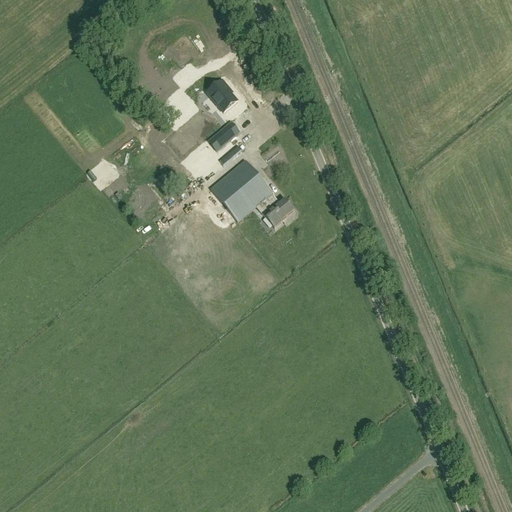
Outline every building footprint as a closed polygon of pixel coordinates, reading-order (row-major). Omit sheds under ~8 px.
[(237,103),(228,92),(229,91),(222,82),(207,95),(224,114),(237,103)] [(194,116),(196,114),(201,111),(191,100),(185,105),(180,99),(165,112),(179,129),(194,116)] [(123,106),(116,110),(119,114),(126,110),(123,106)] [(221,111),(213,115),(217,121),(224,117),(221,111)] [(236,130),(228,136),(224,131),(208,144),(216,153),(239,134),(236,130)] [(245,164),(211,193),(238,225),(256,210),(265,220),(274,231),(283,224),(281,222),(293,212),(285,202),(279,206),(271,196),(272,196),(245,164)] [(199,181),(190,189),(194,194),(204,186),(199,181)] [(164,242),(171,252),(177,248),(170,238),(164,242)]
